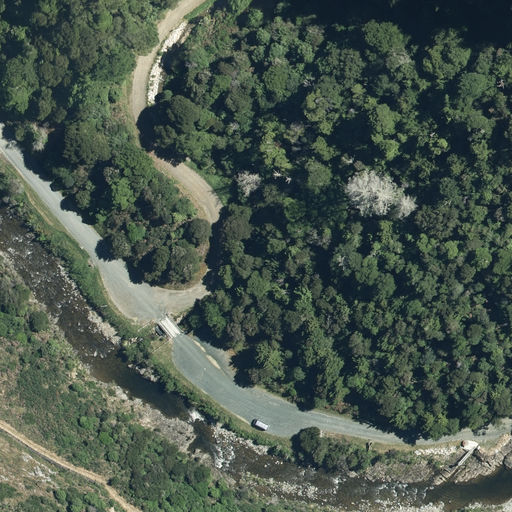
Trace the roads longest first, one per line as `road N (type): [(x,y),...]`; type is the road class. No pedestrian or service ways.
road 1 (unclassified): [(149,301),(0,132)]
road 2 (track): [(136,511),(0,438)]
